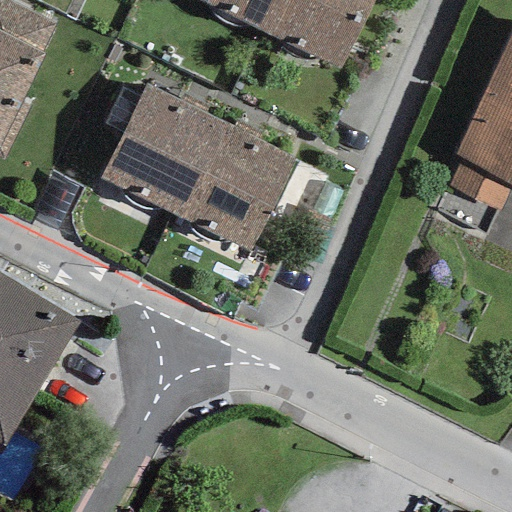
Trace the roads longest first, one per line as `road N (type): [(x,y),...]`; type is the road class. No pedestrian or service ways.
road 1 (residential): [(511,481),(193,328)]
road 2 (residential): [(193,328),(0,229)]
road 3 (residential): [(193,328),(96,511)]
